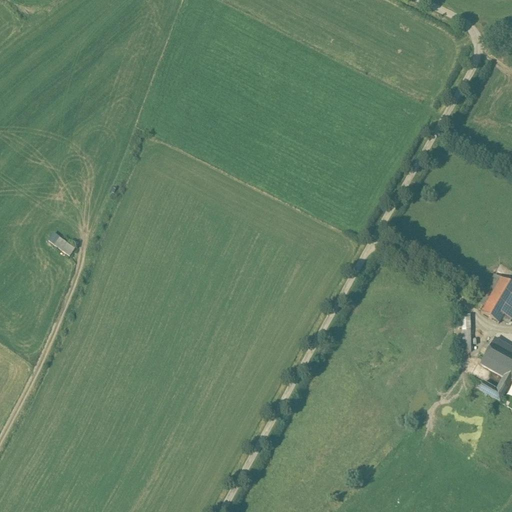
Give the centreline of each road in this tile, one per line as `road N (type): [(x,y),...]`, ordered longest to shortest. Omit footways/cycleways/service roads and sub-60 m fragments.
road 1 (unclassified): [(223,511),(373,243)]
road 2 (unclassified): [(373,243),(481,48),(475,30),(422,0)]
road 3 (track): [(0,443),(85,256)]
road 4 (unclassified): [(511,331),(486,325),(447,286),(373,243)]
